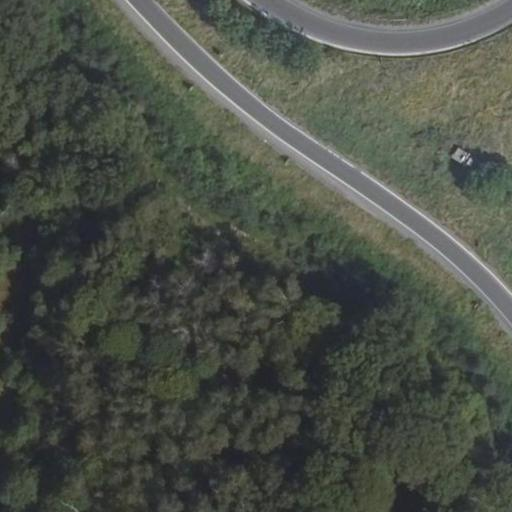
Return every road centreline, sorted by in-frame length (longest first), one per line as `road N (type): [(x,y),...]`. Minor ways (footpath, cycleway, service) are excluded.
road 1 (trunk): [(136,0),(224,86),(438,242),(511,315)]
road 2 (trunk): [(511,9),(440,41),(390,44),(305,26),(259,0)]
